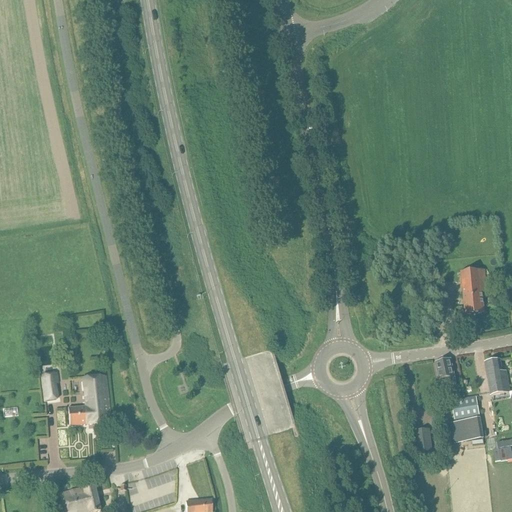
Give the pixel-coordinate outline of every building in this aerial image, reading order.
[(429,52),(428,41),(406,23),(393,25),(394,32),(359,36),(362,61),(408,56),(408,55),(429,52)] [(487,293),(486,283),(484,271),(463,273),(461,273),(464,305),(465,315),(484,313),(482,294),(487,293)] [(456,384),(453,369),(451,359),(435,362),(439,380),(446,379),(447,386),(456,384)] [(490,396),(491,396),(492,402),(511,399),(508,382),(506,372),(502,372),(500,360),(485,363),(486,373),(490,396)] [(56,385),(59,384),(58,374),(42,376),(45,402),(58,400),(56,385)] [(105,377),(86,379),(83,380),(85,408),(68,410),(68,417),(69,427),(110,424),(105,377)] [(451,402),(454,420),(479,416),(475,397),(451,402)] [(451,423),(455,444),(481,440),(478,419),(451,423)] [(96,440),(104,439),(103,428),(95,429),(96,440)] [(429,429),(414,431),(418,457),(433,455),(429,429)] [(99,511),(94,486),(60,494),(62,504),(64,511),(99,511)] [(186,511),(212,511),(211,501),(185,503),(186,511)]
